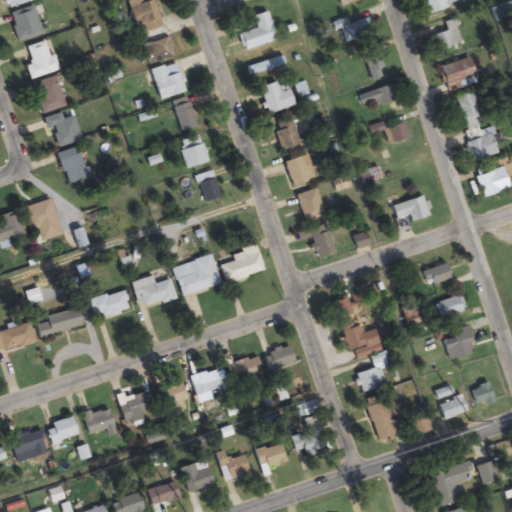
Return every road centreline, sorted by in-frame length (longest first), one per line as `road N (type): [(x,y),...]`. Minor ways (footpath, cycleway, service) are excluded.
road 1 (residential): [(511,369),(387,0)]
road 2 (residential): [(0,408),(297,304)]
road 3 (residential): [(290,285),(195,0)]
road 4 (tertiary): [(250,511),(511,423)]
road 5 (residential): [(290,285),(511,210)]
road 6 (residential): [(362,475),(297,304)]
